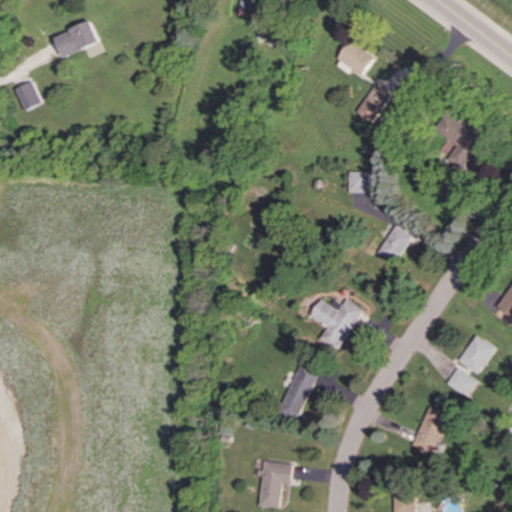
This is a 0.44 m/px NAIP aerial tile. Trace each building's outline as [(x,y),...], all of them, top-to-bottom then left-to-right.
[(262,9),(262,0),(242,0),(242,9),(262,9)] [(66,58),(103,42),(94,21),(57,37),(66,58)] [(352,69),(361,76),(374,57),(350,41),(334,64),(349,74),(352,69)] [(43,104),(33,82),(16,89),(26,111),(43,104)] [(372,123),(391,95),(375,84),(356,112),(372,123)] [(473,128),(444,113),(434,132),(457,143),(447,163),(465,172),(477,148),(481,150),(489,134),(474,126),(473,128)] [(369,172),(349,172),(348,193),(368,193),(369,172)] [(397,263),(412,236),(394,226),(379,254),(397,263)] [(511,286),(500,308),(511,314),(511,286)] [(363,309),(347,299),(343,305),(334,299),(331,305),(321,299),(310,316),(328,327),(320,340),(338,351),(363,309)] [(479,374),(496,348),(477,335),(460,361),(479,374)] [(312,386),(328,393),(336,375),(301,361),(281,411),(299,418),(312,386)] [(470,397),(479,379),(457,369),(448,385),(470,397)] [(416,447),(436,454),(449,414),(428,407),(416,447)] [(260,506),(280,508),(282,485),(292,486),(294,464),(265,461),(260,506)] [(395,488),(395,511),(420,511),(420,488),(395,488)]
